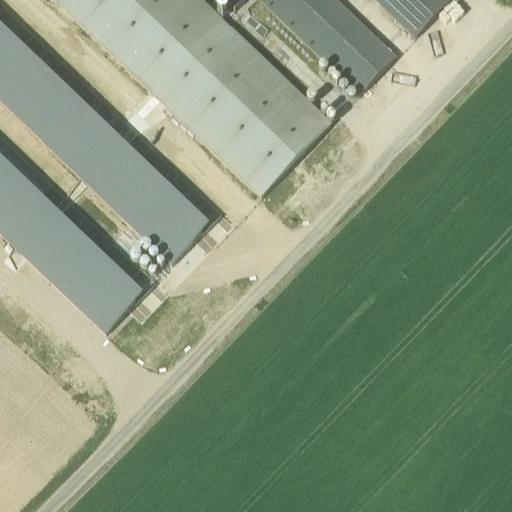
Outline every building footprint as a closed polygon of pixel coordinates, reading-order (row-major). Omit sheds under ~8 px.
[(51,0),(262,200),(331,128),(196,0),(51,0)] [(254,5),(248,0),(219,0),(239,19),(254,5)] [(257,0),(360,98),(396,60),(332,0),(257,0)] [(373,0),(416,40),(452,3),(449,0),(373,0)] [(0,4),(0,102),(177,270),(226,218),(0,4)] [(0,235),(110,340),(159,288),(0,136),(0,235)]
